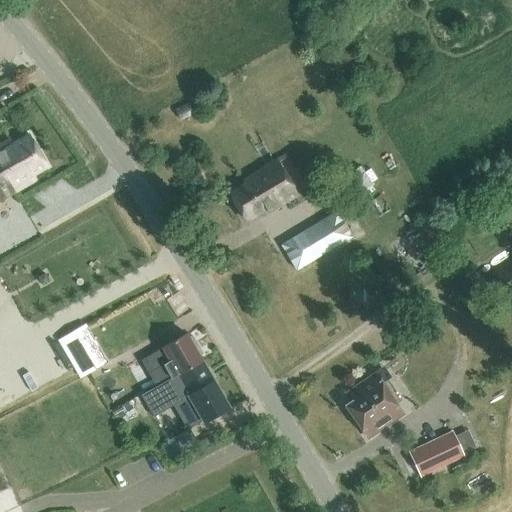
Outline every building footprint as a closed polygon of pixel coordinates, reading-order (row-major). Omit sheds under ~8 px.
[(194,112),(188,101),(175,108),(181,119),(194,112)] [(10,138),(0,143),(0,166),(14,191),(34,180),(32,174),(47,165),(29,133),(12,142),(10,138)] [(346,164),(356,183),(371,176),(362,156),(346,164)] [(261,213),(295,192),(276,161),(250,176),(252,180),(228,193),(244,219),(259,209),(261,213)] [(0,166),(0,199),(14,191),(0,166)] [(300,236),(282,247),(295,268),(348,235),(336,214),(318,225),(300,236)] [(350,275),(350,305),(379,305),(379,275),(350,275)] [(202,359),(186,332),(161,346),(163,348),(152,354),(158,365),(150,370),(136,346),(122,354),(122,353),(93,369),(84,352),(68,360),(79,377),(88,372),(97,389),(132,371),(139,384),(152,376),(156,382),(176,371),(178,373),(202,359)] [(176,371),(156,382),(157,385),(143,393),(155,413),(189,394),(204,420),(206,420),(208,424),(217,419),(215,414),(229,406),(202,359),(178,373),(176,371)] [(359,396),(345,405),(367,436),(401,413),(380,383),(386,379),(378,368),(352,386),(359,396)] [(105,406),(109,418),(133,409),(129,397),(105,406)] [(168,440),(176,454),(196,443),(187,429),(168,440)] [(463,455),(452,433),(409,454),(419,476),(463,455)]
